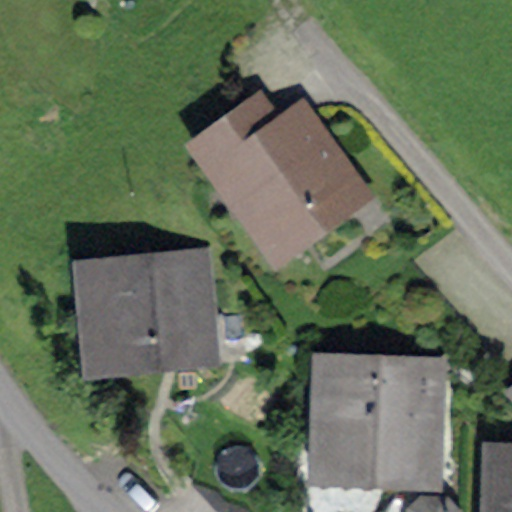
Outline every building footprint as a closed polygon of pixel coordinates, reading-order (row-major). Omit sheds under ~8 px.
[(258,112),(209,147),(279,244),(351,192),(299,121),(276,137),(258,112)] [(94,278),(101,358),(189,350),(191,365),(247,360),(243,313),(200,317),(196,269),(94,278)] [(332,373),(328,468),(423,472),(427,377),(332,373)] [(276,436),(216,417),(196,477),(226,487),(224,493),(254,503),(276,436)] [(284,511),(306,446),(276,436),(254,503),(251,510),(258,511),(284,511)] [(511,511),(511,463),(504,464),(502,511),(511,511)] [(452,511),(445,503),(425,503),(413,511),(452,511)]
